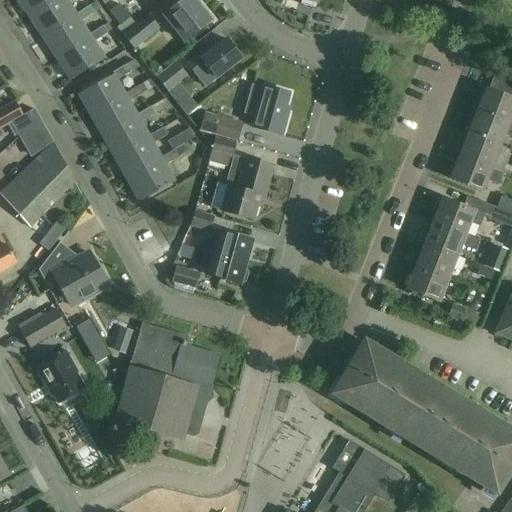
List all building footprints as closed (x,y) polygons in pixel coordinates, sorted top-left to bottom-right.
[(17,0),(30,19),(58,0),(17,0)] [(58,0),(30,19),(43,39),(77,17),(75,14),(67,1),(68,0),(58,0)] [(194,0),(184,0),(170,12),(163,16),(183,42),(211,20),(194,0)] [(299,0),(298,4),(315,8),(316,0),(299,0)] [(89,6),(94,13),(99,9),(94,2),(89,6)] [(118,3),(108,11),(119,25),(129,17),(118,3)] [(77,17),(43,39),(57,60),(91,38),(89,35),(80,22),(94,13),(89,6),(75,14),(77,17)] [(148,16),(122,36),(133,49),(158,29),(148,16)] [(91,38),(57,60),(70,81),(104,58),(93,42),(107,33),(103,26),(89,35),(91,38)] [(216,79),(217,78),(241,59),(226,40),(207,55),(204,52),(187,65),(196,76),(200,80),(210,72),(216,79)] [(131,72),(139,67),(134,60),(127,64),(130,70),(131,72)] [(179,84),(187,78),(175,63),(157,78),(169,92),(179,84)] [(112,75),(78,95),(91,116),(126,96),(124,94),(116,80),(131,72),(130,70),(127,64),(111,73),(112,75)] [(196,106),(179,84),(169,92),(186,114),(196,106)] [(126,96),(91,116),(103,138),(138,118),(136,115),(128,101),(143,93),(138,86),(124,94),(126,96)] [(287,116),(283,115),(289,93),(263,86),(251,127),(282,136),(287,116)] [(511,97),(485,87),(482,96),(477,94),(472,108),(476,110),(510,123),(511,116),(511,97)] [(215,110),(233,115),(239,92),(221,88),(215,110)] [(170,106),(164,99),(150,107),(155,114),(170,106)] [(0,129),(11,124),(16,133),(33,120),(29,113),(22,116),(15,103),(0,111),(0,129)] [(138,118),(103,138),(115,159),(150,139),(148,136),(140,122),(155,114),(150,107),(136,115),(138,118)] [(476,110),(468,133),(501,146),(505,134),(511,136),(511,124),(510,123),(476,110)] [(199,131),(237,142),(243,123),(204,112),(199,131)] [(53,143),(40,120),(19,135),(32,157),(53,143)] [(150,139),(115,159),(127,180),(162,160),(160,157),(153,144),(167,135),(162,128),(148,136),(150,139)] [(188,129),(178,135),(183,144),(195,137),(188,129)] [(468,133),(459,155),(493,167),(501,146),(468,133)] [(209,160),(225,165),(227,157),(230,158),(233,146),(213,141),(209,160)] [(0,192),(0,195),(6,202),(29,227),(75,181),(65,166),(54,144),(33,162),(0,192)] [(162,160),(127,180),(139,202),(174,182),(165,165),(188,151),(184,144),(175,149),(160,157),(162,160)] [(493,167),(459,155),(450,177),(484,190),(488,179),(499,184),(503,172),(493,167)] [(259,195),(264,197),(272,167),(232,156),(224,185),(227,186),(220,211),(252,220),(259,195)] [(480,225),(484,215),(511,225),(511,215),(496,209),(496,208),(467,196),(463,205),(443,197),(434,220),(467,233),(471,222),(480,225)] [(511,200),(501,196),(496,208),(496,209),(511,215),(511,200)] [(214,218),(195,213),(194,212),(190,225),(210,231),(214,218)] [(38,238),(48,247),(64,227),(54,218),(38,238)] [(480,238),(467,233),(434,220),(431,228),(426,226),(420,241),(425,242),(425,243),(458,256),(462,245),(476,250),(480,238)] [(208,239),(205,251),(246,263),(252,240),(220,231),(217,241),(208,239)] [(0,273),(15,265),(1,242),(0,242),(0,273)] [(72,308),(107,288),(105,284),(108,282),(101,271),(99,272),(88,253),(79,258),(60,244),(61,243),(61,242),(38,271),(46,285),(56,279),(72,308)] [(485,253),(499,258),(503,248),(489,242),(485,253)] [(458,256),(425,243),(416,265),(449,278),(458,256)] [(246,263),(205,251),(201,263),(210,266),(208,277),(240,285),(241,283),(243,283),(245,282),(247,274),(246,272),(244,271),(246,263)] [(449,278),(416,265),(407,288),(440,301),(449,278)] [(476,274),(490,280),(494,270),(480,265),(476,274)] [(176,268),(173,282),(194,288),(198,274),(176,268)] [(511,298),(498,333),(511,338),(511,298)] [(448,317),(473,326),(477,314),(453,304),(448,317)] [(20,332),(30,349),(65,328),(55,310),(20,332)] [(75,328),(96,363),(109,356),(89,320),(75,328)] [(189,348),(192,338),(142,325),(116,420),(184,439),(185,433),(193,435),(198,432),(211,385),(219,356),(189,348)] [(364,342),(360,348),(357,346),(356,347),(360,349),(346,371),(344,370),(339,378),(336,377),(328,391),(329,391),(326,395),(339,403),(342,399),(385,425),(382,429),(400,440),(403,436),(435,456),(433,460),(451,471),(453,467),(486,487),(484,491),(493,497),(496,493),(497,493),(505,480),(504,479),(511,466),(511,431),(511,432),(389,358),(364,342)] [(58,405),(84,390),(75,375),(77,374),(65,352),(55,357),(52,352),(40,358),(43,364),(35,368),(51,397),(53,396),(58,405)] [(362,511),(374,494),(387,502),(403,475),(349,441),(333,468),(340,473),(315,511),(287,511),(286,511),(362,511)] [(421,482),(415,488),(423,497),(429,492),(421,482)]
